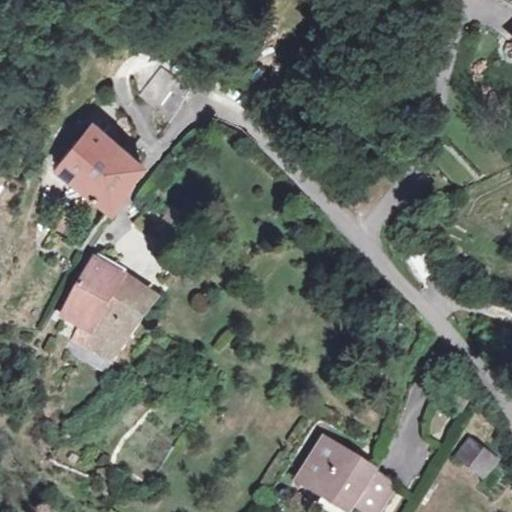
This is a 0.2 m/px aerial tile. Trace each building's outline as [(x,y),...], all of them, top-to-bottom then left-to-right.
[(164,64),(138,93),(169,120),(195,91),(164,64)] [(154,144),(98,106),(61,160),(117,198),(154,144)] [(197,212),(171,201),(163,221),(189,231),(197,212)] [(165,291),(96,246),(57,305),(82,322),(73,336),(117,365),(165,291)] [(385,511),(406,480),(321,427),(293,471),(358,511),(385,511)]
